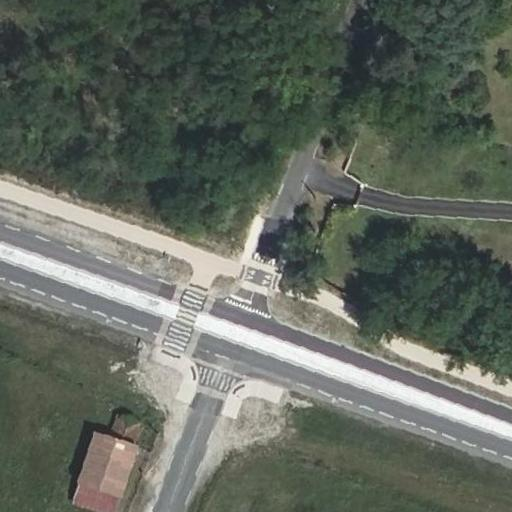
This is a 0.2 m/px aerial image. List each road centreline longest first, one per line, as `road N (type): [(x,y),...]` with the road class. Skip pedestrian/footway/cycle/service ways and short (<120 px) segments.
road 1 (tertiary): [(243,316),(360,0)]
road 2 (primary): [(225,347),(511,447)]
road 3 (primary): [(511,409),(243,316)]
road 4 (primary): [(243,316),(0,238)]
road 5 (primary): [(0,265),(225,347)]
road 6 (tertiary): [(166,511),(225,347)]
